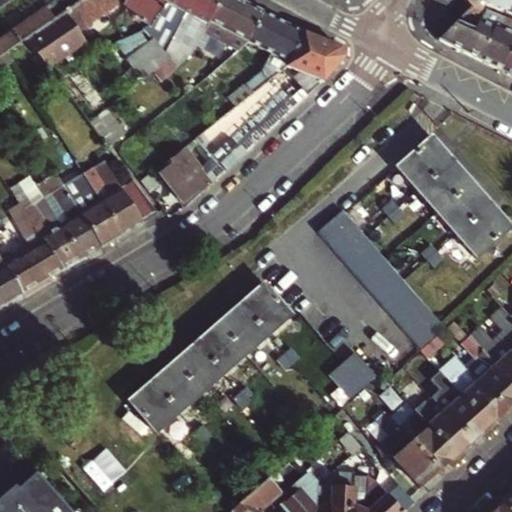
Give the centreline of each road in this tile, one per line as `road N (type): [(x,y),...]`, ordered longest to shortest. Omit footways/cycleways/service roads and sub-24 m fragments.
road 1 (residential): [(0,354),(217,217),(391,47)]
road 2 (tertiary): [(511,109),(391,47)]
